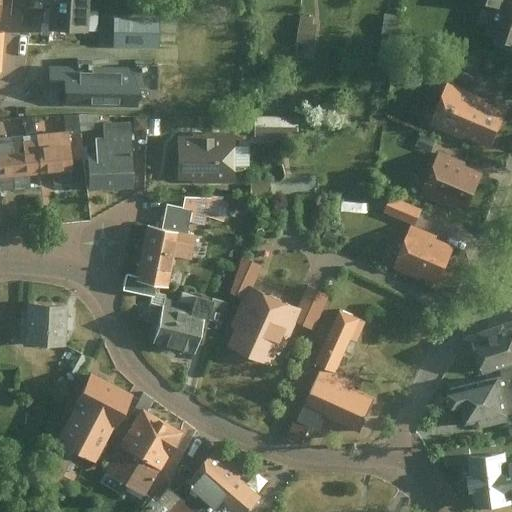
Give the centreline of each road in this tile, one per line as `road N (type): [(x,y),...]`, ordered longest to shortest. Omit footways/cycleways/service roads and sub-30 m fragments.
road 1 (residential): [(6,263),(79,274),(105,295),(131,355),(176,401),(224,432),(317,460),(398,458)]
road 2 (residential): [(511,173),(398,458)]
